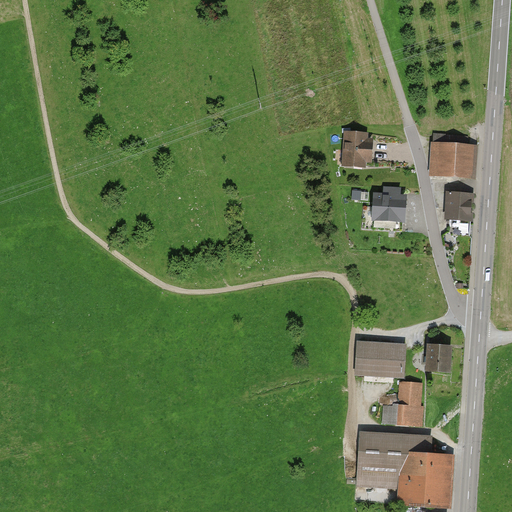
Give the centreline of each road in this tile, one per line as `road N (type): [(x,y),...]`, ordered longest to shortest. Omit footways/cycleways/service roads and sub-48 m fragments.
road 1 (track): [(353,331),(355,302),(346,284),(328,275),(177,291),(79,225),(63,201),(51,150),(28,0)]
road 2 (secondary): [(502,0),(481,314)]
road 3 (residential): [(481,314),(460,311),(453,298),(410,127)]
road 4 (secondary): [(481,314),(467,511)]
road 5 (track): [(410,127),(370,0)]
